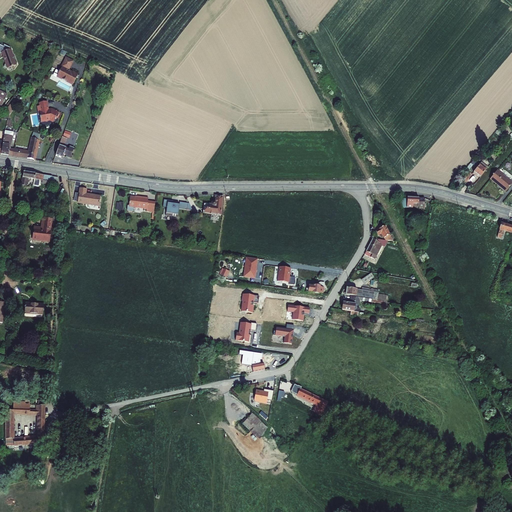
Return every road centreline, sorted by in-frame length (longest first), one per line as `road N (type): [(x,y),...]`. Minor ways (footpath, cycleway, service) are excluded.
road 1 (residential): [(358,187),(364,243),(287,368),(48,416)]
road 2 (tertiary): [(0,161),(171,187),(358,187)]
road 3 (tertiary): [(358,187),(435,191),(511,213)]
